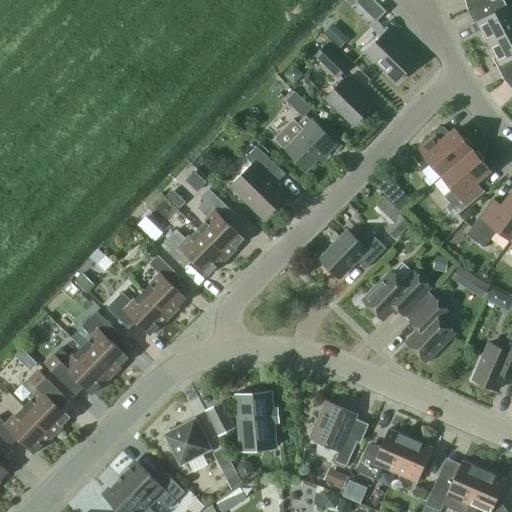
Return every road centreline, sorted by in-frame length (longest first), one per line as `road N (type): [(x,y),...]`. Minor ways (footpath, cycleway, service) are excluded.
road 1 (residential): [(233,351),(229,309),(457,75)]
road 2 (residential): [(511,441),(326,358),(233,351)]
road 3 (residential): [(233,351),(175,369),(34,511)]
